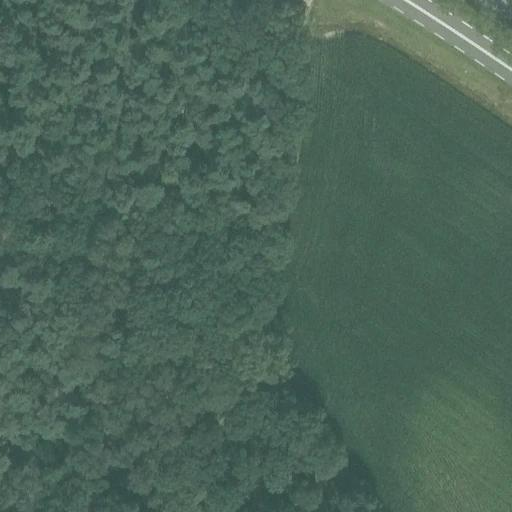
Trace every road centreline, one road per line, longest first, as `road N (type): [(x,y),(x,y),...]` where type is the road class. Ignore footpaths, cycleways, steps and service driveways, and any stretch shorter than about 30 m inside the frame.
road 1 (track): [(167,511),(209,359),(253,295),(269,254),(296,112),(295,20),(307,0)]
road 2 (primary): [(511,70),(404,0)]
